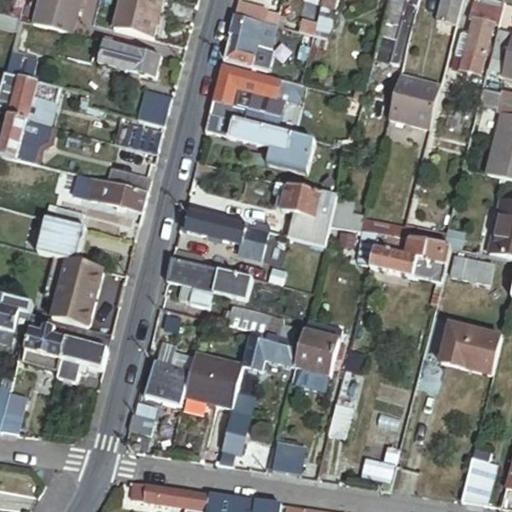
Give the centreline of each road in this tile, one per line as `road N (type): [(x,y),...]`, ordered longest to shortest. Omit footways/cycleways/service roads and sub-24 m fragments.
road 1 (residential): [(103,470),(223,0)]
road 2 (residential): [(103,470),(379,511)]
